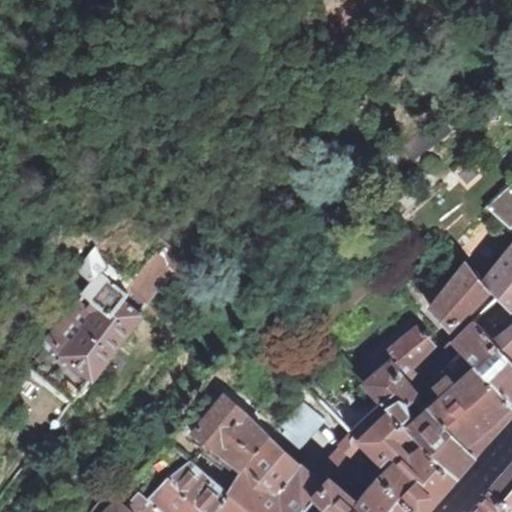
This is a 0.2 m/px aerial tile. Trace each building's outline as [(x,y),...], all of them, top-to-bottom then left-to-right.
[(508,232),(511,235),(511,183),(484,209),(508,232)] [(511,235),(508,232),(500,241),(508,248),(481,281),(495,296),(472,319),(511,362),(511,310),(510,309),(511,306),(511,235)] [(180,275),(191,261),(168,242),(125,288),(116,280),(121,273),(109,264),(97,247),(80,268),(93,277),(81,292),(84,295),(29,366),(73,401),(88,383),(119,344),(144,312),(142,311),(173,270),(180,275)] [(486,291),(464,262),(447,284),(428,307),(449,329),(486,291)] [(511,362),(472,319),(453,339),(463,349),(490,378),(511,401),(511,362)] [(389,360),(365,382),(385,403),(388,407),(412,384),(407,378),(421,357),(431,347),(414,328),(384,353),(389,360)] [(511,401),(490,378),(463,349),(439,375),(468,407),(447,426),(475,453),(478,450),(495,431),(499,426),(509,415),(511,412),(511,401)] [(475,453),(447,426),(468,407),(439,375),(437,373),(430,379),(417,391),(412,384),(388,407),(411,432),(454,478),(462,469),(475,453)] [(256,452),(271,435),(239,406),(226,394),(208,416),(193,433),(217,450),(219,449),(235,462),(243,468),(256,452)] [(300,398),(281,426),(286,430),(284,432),(302,447),(325,420),(300,398)] [(385,403),(354,433),(365,444),(389,468),(379,478),(360,503),(333,480),(328,487),(315,476),(271,435),(256,452),(243,468),(239,473),(227,493),(214,511),(305,511),(315,501),(326,511),(424,511),(438,496),(454,478),(411,432),(388,407),(385,403)] [(365,444),(354,433),(327,463),(339,474),(357,454),(365,444)] [(134,511),(214,511),(227,493),(191,462),(167,479),(168,480),(149,502),(141,494),(130,508),(134,511)] [(239,473),(243,468),(235,462),(231,467),(239,473)] [(339,474),(327,463),(315,476),(328,487),(333,480),(339,474)] [(511,463),(506,470),(490,490),(511,509),(511,463)] [(128,482),(116,498),(117,499),(130,508),(141,494),(128,482)] [(511,511),(511,509),(490,490),(489,490),(471,511),(470,511),(511,511)] [(134,511),(130,508),(117,499),(105,511),(134,511)] [(326,511),(315,501),(305,511),(326,511)]
